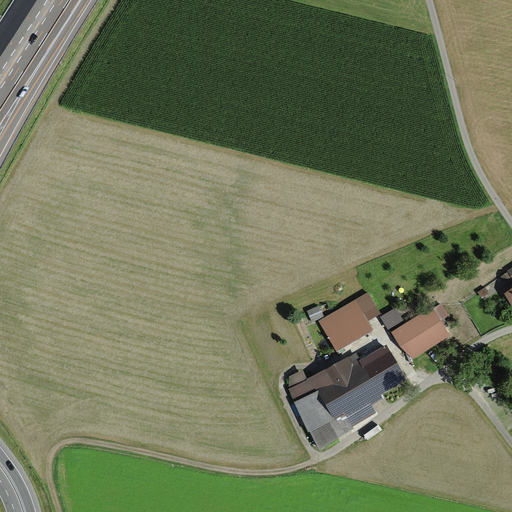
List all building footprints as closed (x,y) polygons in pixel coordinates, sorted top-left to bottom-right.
[(509,272),(500,277),(505,285),(511,280),(511,266),(508,270),(509,272)] [(485,287),(478,292),(483,299),(490,293),(485,287)] [(319,321),(337,352),(374,330),(369,321),(382,314),(368,292),(319,321)] [(405,324),(391,332),(401,347),(413,359),(451,336),(441,320),(448,315),(442,304),(434,309),(432,307),(405,324)] [(319,306),(307,312),(312,322),(324,317),(319,306)] [(405,324),(395,309),(381,318),(390,333),(391,332),(405,324)] [(382,395),(408,380),(387,345),(361,359),(357,352),(307,379),(303,370),(289,377),(290,389),(309,432),(310,431),(320,450),(354,429),(353,427),(376,412),(372,405),(384,398),(382,395)]
